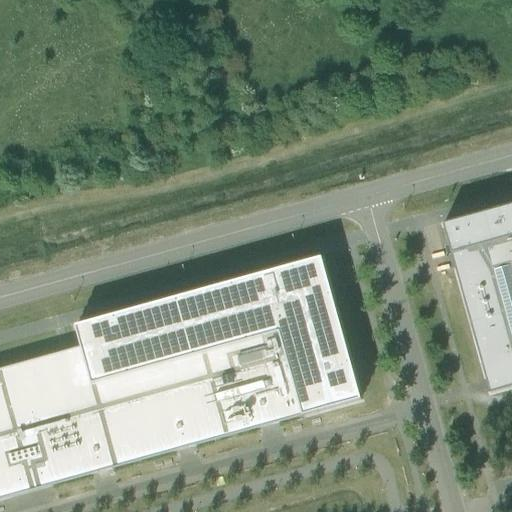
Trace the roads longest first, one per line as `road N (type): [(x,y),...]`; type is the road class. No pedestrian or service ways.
road 1 (tertiary): [(0,299),(365,196)]
road 2 (unclassified): [(365,196),(452,511)]
road 3 (tertiary): [(365,196),(511,156)]
